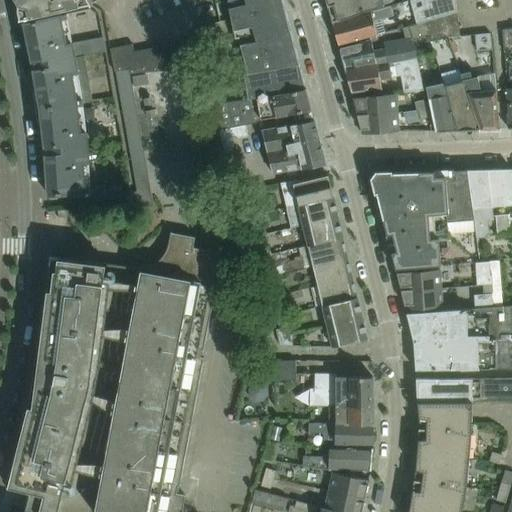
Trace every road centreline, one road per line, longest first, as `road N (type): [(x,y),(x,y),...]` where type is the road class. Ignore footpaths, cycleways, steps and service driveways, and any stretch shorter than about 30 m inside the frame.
road 1 (tertiary): [(0,38),(21,203),(17,309),(0,406)]
road 2 (residential): [(379,511),(388,379),(381,308),(341,158)]
road 3 (residential): [(511,149),(341,158)]
road 4 (residential): [(341,158),(293,0)]
